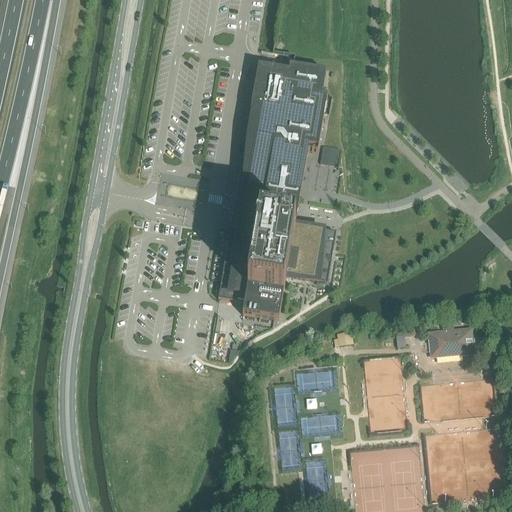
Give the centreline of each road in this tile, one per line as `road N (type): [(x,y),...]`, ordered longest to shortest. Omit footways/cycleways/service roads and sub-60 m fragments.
road 1 (tertiary): [(91,192),(62,380),(63,446),(77,511)]
road 2 (tertiary): [(88,511),(71,398),(105,195)]
road 3 (motorway): [(0,284),(54,0)]
road 4 (tertiary): [(105,195),(140,0)]
road 5 (motorway): [(0,191),(43,0)]
road 6 (tertiary): [(124,0),(91,192)]
